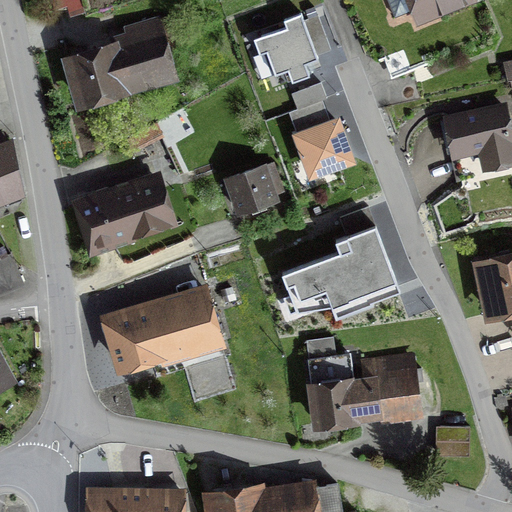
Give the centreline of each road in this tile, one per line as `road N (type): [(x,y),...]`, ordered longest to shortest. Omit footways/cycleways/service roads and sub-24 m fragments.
road 1 (residential): [(488,511),(498,477),(496,442),(346,63)]
road 2 (residential): [(72,418),(313,464),(488,511)]
road 3 (residential): [(63,306),(45,173),(6,0)]
